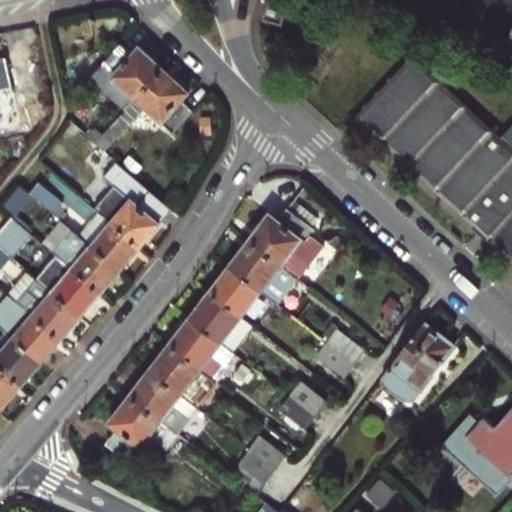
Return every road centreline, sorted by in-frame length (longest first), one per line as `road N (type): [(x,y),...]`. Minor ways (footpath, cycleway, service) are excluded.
road 1 (residential): [(11,459),(164,281),(283,120)]
road 2 (residential): [(283,120),(511,331)]
road 3 (residential): [(159,0),(283,120)]
